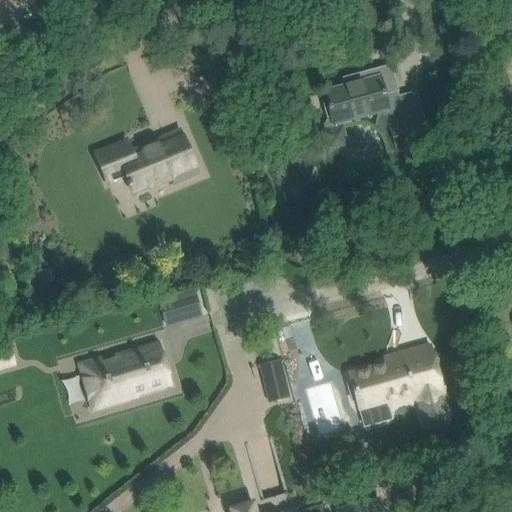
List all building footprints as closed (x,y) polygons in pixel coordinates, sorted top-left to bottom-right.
[(389,110),(385,95),(397,92),(398,93),(399,92),(391,65),(359,73),(360,75),(362,82),(324,92),(332,121),(328,122),(325,127),(326,131),(323,132),(329,151),(348,146),(342,122),(389,110)] [(388,124),(395,152),(430,142),(422,114),(388,124)] [(108,184),(126,177),(133,194),(172,178),(174,184),(198,173),(180,131),(156,141),(158,145),(133,155),(127,142),(95,155),(108,184)] [(256,207),(243,211),(249,239),(263,236),(256,207)] [(0,256),(8,253),(5,244),(0,246),(0,256)] [(52,269),(41,270),(42,282),(53,282),(52,269)] [(101,358),(79,364),(91,408),(128,398),(128,397),(170,385),(159,343),(115,356),(116,360),(103,364),(101,358)] [(0,369),(15,365),(13,356),(10,346),(0,348),(0,369)] [(386,363),(348,374),(359,410),(360,410),(365,427),(391,419),(388,407),(417,399),(424,427),(449,420),(441,392),(444,391),(434,359),(408,367),(405,357),(386,363)] [(279,362),(261,366),(264,378),(282,373),(279,362)] [(291,511),(287,493),(230,509),(231,511),(291,511)] [(377,511),(375,500),(335,510),(336,511),(377,511)]
